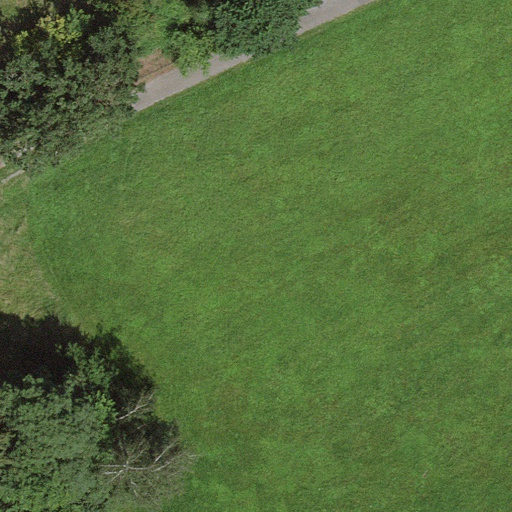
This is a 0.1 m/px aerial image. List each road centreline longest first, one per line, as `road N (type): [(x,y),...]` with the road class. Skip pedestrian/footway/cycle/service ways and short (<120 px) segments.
road 1 (unclassified): [(121,101),(331,0)]
road 2 (track): [(0,175),(121,101)]
